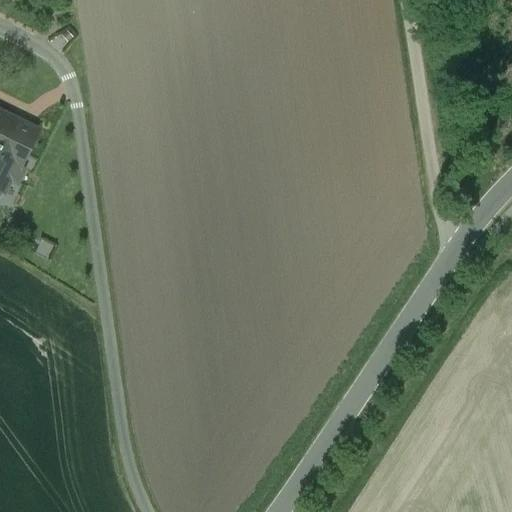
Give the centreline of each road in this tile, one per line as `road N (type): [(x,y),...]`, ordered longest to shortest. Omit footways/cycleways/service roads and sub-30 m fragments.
road 1 (unclassified): [(281,511),(447,263),(511,183)]
road 2 (track): [(411,0),(447,263)]
